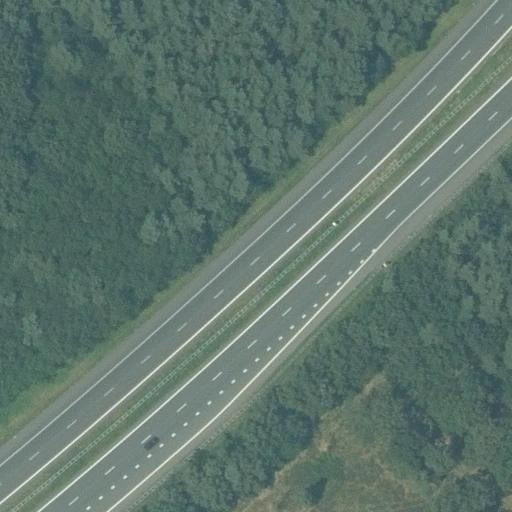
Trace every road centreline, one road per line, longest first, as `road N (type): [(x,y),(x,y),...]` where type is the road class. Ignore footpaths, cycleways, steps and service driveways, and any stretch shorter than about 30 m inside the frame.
road 1 (motorway): [(511,8),(300,223),(0,486)]
road 2 (motorway): [(62,511),(511,103)]
